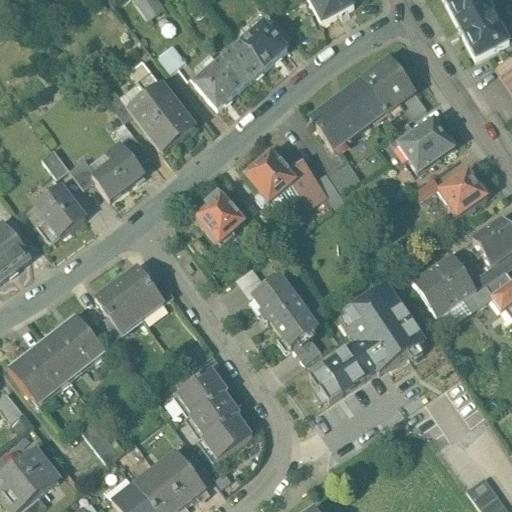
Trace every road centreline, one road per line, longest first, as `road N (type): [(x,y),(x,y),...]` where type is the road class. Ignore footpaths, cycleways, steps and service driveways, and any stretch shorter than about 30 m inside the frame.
road 1 (residential): [(142,224),(311,457),(237,511)]
road 2 (residential): [(399,8),(142,224)]
road 3 (residential): [(510,178),(399,8)]
road 4 (residential): [(142,224),(0,326)]
